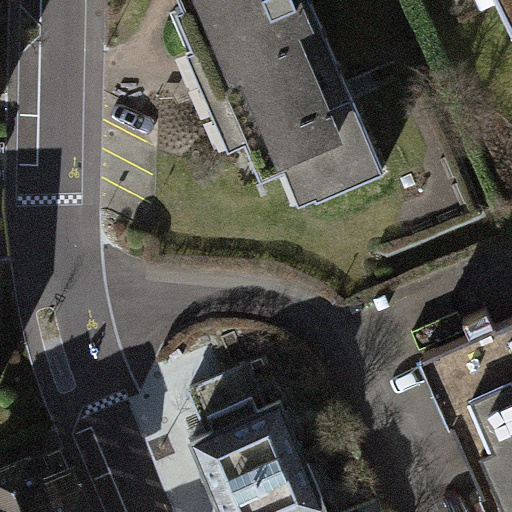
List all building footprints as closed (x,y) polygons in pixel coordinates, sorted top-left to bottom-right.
[(180,0),(205,57),(186,65),(194,83),(226,159),(245,151),(262,190),(283,181),(299,219),(385,182),(309,2),(309,0),(180,0)] [(511,0),(489,0),(511,49),(511,0)] [(511,511),(511,329),(414,371),(474,511),(511,511)] [(324,511),(284,414),(191,452),(215,511),(324,511)] [(0,474),(0,511),(84,511),(59,451),(0,474)]
